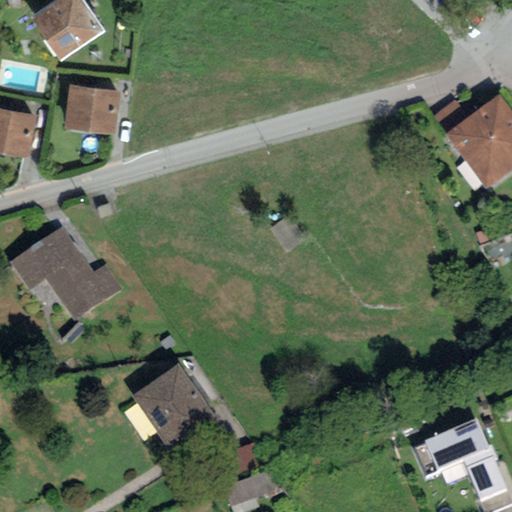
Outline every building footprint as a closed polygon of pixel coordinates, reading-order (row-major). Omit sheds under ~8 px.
[(103,32),(81,0),(56,0),(31,18),(60,61),(103,32)] [(119,91),(69,85),(64,130),(114,136),(119,91)] [(511,113),(496,94),(467,117),(446,134),(444,136),(486,189),(511,168),(511,113)] [(446,134),(467,117),(453,101),(433,118),(446,134)] [(0,154),(27,159),(35,116),(0,108),(0,154)] [(62,227),(11,262),(31,289),(45,279),(74,320),(120,288),(104,265),(94,273),(62,227)] [(178,365),(132,397),(167,447),(213,415),(178,365)] [(476,419),(425,440),(426,443),(413,449),(425,476),(463,460),(484,511),(511,511),(511,503),(492,457),(476,419)] [(258,444),(212,461),(221,485),(267,467),(258,444)] [(274,471),(222,489),(229,511),(281,493),(274,471)]
